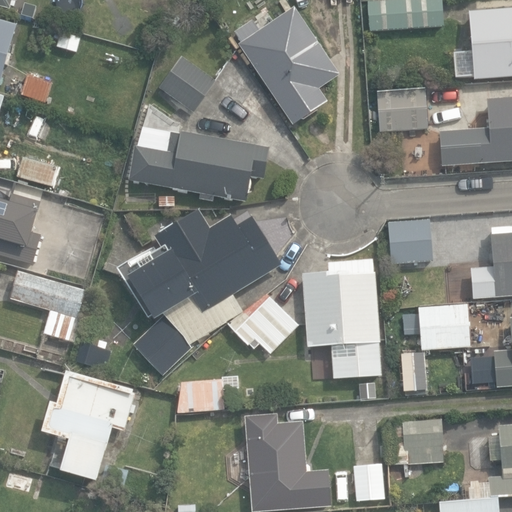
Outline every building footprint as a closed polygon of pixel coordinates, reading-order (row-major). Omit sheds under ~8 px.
[(0,0),(0,6),(11,9),(13,0),(0,0)] [(393,0),(368,2),(370,34),(445,29),(443,0),(393,0)] [(239,46),(293,126),(328,102),(319,89),(340,75),(296,8),(260,32),(253,21),(234,33),(242,44),(239,46)] [(475,77),(475,80),(511,77),(511,9),(471,13),(474,51),(454,53),(456,78),(475,77)] [(0,86),(5,67),(9,68),(12,57),(9,56),(18,26),(0,20),(0,86)] [(76,54),(81,38),(61,32),(56,48),(76,54)] [(160,89),(195,113),(217,82),(215,81),(182,57),(160,89)] [(46,104),(53,83),(27,75),(20,96),(46,104)] [(379,90),(381,132),(428,129),(426,87),(379,90)] [(439,131),(441,165),(511,161),(511,97),(487,99),(489,129),(439,131)] [(130,182),(246,203),(252,178),(265,181),(271,148),(182,132),(182,134),(172,132),(168,153),(136,147),(130,182)] [(17,177),(53,188),(58,168),(23,158),(17,177)] [(0,256),(33,266),(41,236),(31,233),(41,202),(12,194),(9,203),(0,200),(0,256)] [(160,198),(160,207),(176,207),(176,198),(160,198)] [(134,345),(164,377),(192,348),(190,345),(244,312),(234,295),(282,266),(253,217),(238,226),(231,215),(210,228),(199,211),(156,237),(164,250),(132,270),(129,264),(120,270),(126,280),(129,279),(154,321),(134,345)] [(393,265),(434,262),(431,221),(390,224),(393,265)] [(511,226),(489,228),(492,268),(470,270),(473,300),(511,297),(511,226)] [(333,346),(335,379),(382,376),(379,343),(381,343),(376,274),(375,274),(374,261),(329,263),(330,273),(303,275),(308,348),(333,346)] [(44,334),(75,343),(83,315),(80,315),(87,292),(18,272),(11,299),(51,310),(44,334)] [(268,296),(228,326),(247,347),(256,339),(271,354),(299,326),(268,296)] [(419,307),(422,351),(472,348),(469,304),(419,307)] [(511,350),(494,352),(497,387),(511,386),(511,317),(510,318),(511,346),(511,350)] [(76,363),(106,372),(112,352),(106,350),(108,342),(100,340),(98,346),(83,342),(76,363)] [(402,354),(405,392),(427,390),(425,353),(402,354)] [(62,472),(97,483),(113,429),(125,432),(137,393),(67,372),(58,404),(52,402),(43,432),(71,441),(62,472)] [(183,384),(178,413),(225,410),(223,381),(183,384)] [(246,417),(252,511),(269,511),(333,507),(330,470),(308,472),(304,422),(279,424),(278,414),(246,417)] [(389,423),(392,466),(445,462),(442,419),(389,423)] [(499,511),(498,498),(511,496),(511,425),(500,427),(502,477),(489,478),(491,499),(440,503),(440,511),(499,511)] [(355,465),(357,502),(386,500),(383,463),(355,465)] [(130,473),(108,466),(103,485),(124,491),(130,473)] [(4,485),(30,492),(35,477),(9,470),(4,485)]
